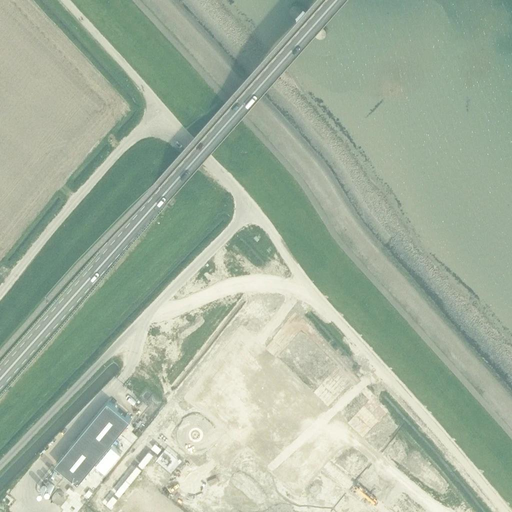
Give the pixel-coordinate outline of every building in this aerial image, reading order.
[(325,29),(299,4),(296,3),(294,3),(292,3),(290,5),(289,7),(288,9),(289,12),(290,14),(317,38),(319,39),(322,39),(324,39),(326,37),(327,35),(328,33),(327,30),(325,29)] [(109,399),(57,463),(80,481),(132,418),(109,399)] [(193,436),(193,438),(194,441),(194,443),(195,445),(197,447),(198,449),(200,450),(201,451),(203,452),(206,453),(210,453),(214,452),(216,451),(217,450),(218,449),(220,447),(221,445),(222,444),(223,442),(223,439),(223,438),(223,436),(223,434),(222,432),(221,430),(220,428),(218,427),(217,426),(215,425),(214,424),(213,423),(211,423),(209,423),(207,423),(206,423),(204,424),(202,424),(201,425),(199,426),(198,427),(196,429),(195,431),(194,433),(193,436)] [(238,463),(231,470),(234,474),(242,467),(238,463)] [(53,496),(53,497),(53,498),(53,499),(53,500),(54,500),(54,501),(55,501),(55,502),(56,502),(57,502),(57,503),(58,503),(59,503),(60,503),(61,502),(62,502),(62,501),(63,501),(64,500),(64,499),(65,498),(65,497),(65,496),(65,495),(64,494),(64,493),(63,492),(62,491),(61,491),(60,491),(60,490),(59,490),(58,490),(57,491),(56,491),(55,491),(55,492),(54,492),(54,493),(53,494),(53,495),(53,496)]
